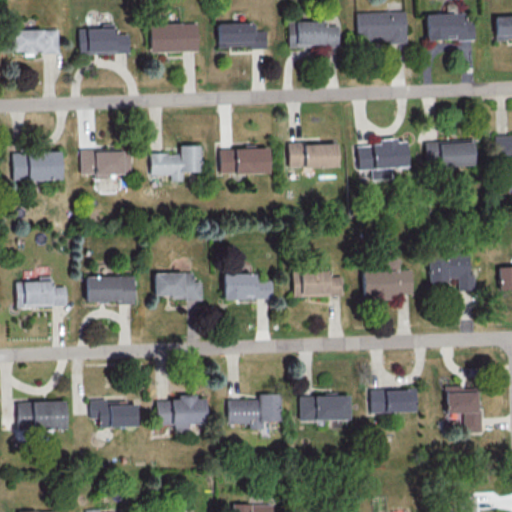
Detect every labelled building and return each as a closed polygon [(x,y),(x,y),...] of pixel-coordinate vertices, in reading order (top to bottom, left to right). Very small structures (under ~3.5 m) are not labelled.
[(353,12),(354,40),(386,39),(386,43),(403,42),(403,11),(353,12)] [(471,20),(463,20),(463,12),(423,13),(424,39),(471,38),(471,20)] [(493,39),(511,38),(511,14),(492,15),(493,39)] [(336,44),(336,25),(321,25),(321,20),(285,21),(286,45),(336,44)] [(112,22),(99,23),(100,27),(76,28),(76,53),(127,51),(126,33),(112,34),(112,22)] [(195,22),(146,23),(147,51),(195,50),(195,22)] [(216,46),(264,45),(263,30),(253,30),(253,22),(215,22),(216,46)] [(10,51),(20,50),(20,56),(32,55),(32,52),(56,51),(56,28),(10,29),(10,51)] [(511,135),(491,136),(492,159),(511,158),(511,135)] [(355,169),(369,168),(369,178),(384,177),(384,166),(405,165),(403,140),(394,141),(394,137),(376,138),(376,143),(354,144),(355,169)] [(471,164),(470,140),(422,142),(422,159),(438,159),(438,165),(471,164)] [(334,142),(285,143),(286,166),(335,165),(334,142)] [(198,170),(197,144),(177,144),(177,152),(147,152),(147,173),(168,173),(168,179),(180,179),(180,170),(198,170)] [(216,148),(217,173),(267,171),(266,146),(216,148)] [(77,173),(91,172),(91,177),(104,177),(104,173),(128,173),(128,148),(77,149),(77,173)] [(57,150),(9,151),(10,180),(58,179),(57,150)] [(426,253),(426,279),(455,279),(455,289),(471,289),(471,273),(466,273),(466,252),(426,253)] [(359,270),(360,297),(410,296),(409,269),(396,269),(396,258),(381,258),(381,270),(359,270)] [(511,264),(496,265),(496,288),(511,287),(511,264)] [(290,295),(339,294),(339,275),(325,275),(324,268),(289,269),(290,295)] [(152,294),(169,294),(170,299),(199,298),(199,280),(191,281),(190,271),(151,272),(152,294)] [(221,298),(269,297),(269,279),(256,279),(256,272),(220,273),(221,298)] [(63,285),(49,286),(48,274),(36,275),(37,280),(12,280),(13,305),(64,304),(63,285)] [(83,302),(132,301),(131,274),(82,275),(83,302)] [(460,412),(461,431),(476,431),(475,386),(442,386),(442,412),(460,412)] [(367,412),(413,411),(413,388),(367,389),(367,412)] [(225,422),(246,422),(246,428),(260,428),(260,420),(278,419),(277,392),(255,393),(255,398),(224,398),(225,422)] [(296,395),(296,419),(346,418),(346,394),(296,395)] [(153,399),(154,424),(172,423),(173,432),(186,431),(185,423),(203,422),(202,395),(176,396),(176,398),(153,399)] [(134,403),(123,403),(123,399),(86,400),(87,417),(96,417),(96,426),(135,425),(134,403)] [(14,401),(15,429),(63,427),(62,400),(14,401)] [(473,511),(473,495),(455,495),(455,511),(473,511)] [(229,511),(271,511),(272,503),(230,503),(229,511)]
